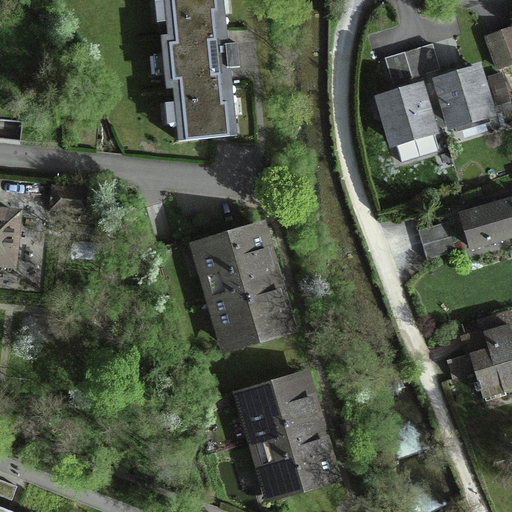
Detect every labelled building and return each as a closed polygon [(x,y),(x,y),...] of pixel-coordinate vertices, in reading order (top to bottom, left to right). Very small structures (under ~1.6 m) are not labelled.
[(223,0),(164,0),(168,36),(161,36),(166,89),(173,88),(178,141),(236,136),(230,68),(239,67),(237,44),(228,45),(223,0)] [(511,27),(488,37),(487,37),(498,68),(502,67),(511,63),(511,27)] [(447,41),(429,47),(436,72),(455,67),(447,41)] [(410,52),(392,58),(400,83),(418,78),(410,52)] [(447,109),(437,112),(442,128),(452,126),(491,114),(477,68),(438,80),(447,109)] [(438,151),(432,132),(433,132),(433,131),(442,128),(437,112),(428,114),(419,86),(380,97),(394,144),(395,143),(401,162),(438,151)] [(54,188),(52,208),(87,211),(89,192),(54,188)] [(479,209),(460,215),(470,247),(511,234),(511,199),(492,206),(490,200),(478,204),(479,209)] [(23,212),(14,211),(0,209),(0,260),(10,262),(13,237),(20,238),(23,212)] [(447,222),(418,231),(427,259),(456,251),(447,222)] [(224,326),(221,327),(226,347),(290,328),(260,228),(201,245),(209,272),(205,273),(213,303),(217,302),(224,326)] [(101,246),(72,242),(70,257),(99,261),(101,246)] [(506,395),(505,390),(511,388),(511,333),(510,326),(511,325),(511,324),(508,310),(482,318),(486,332),(485,333),(488,342),(486,343),(488,349),(471,354),(479,381),(474,383),(477,392),(482,391),(483,397),(484,396),(486,401),(506,395)] [(266,468),(274,495),(334,477),(304,376),(241,395),(247,415),(250,414),(257,438),(254,439),(262,469),(266,468)]
